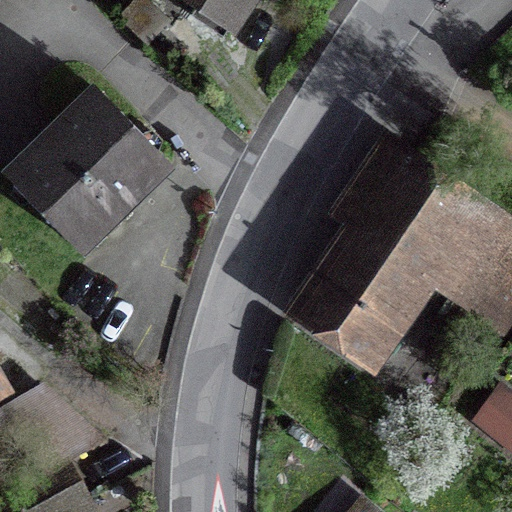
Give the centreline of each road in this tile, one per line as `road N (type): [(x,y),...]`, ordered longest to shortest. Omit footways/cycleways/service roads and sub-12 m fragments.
road 1 (residential): [(381,48),(285,189),(234,314),(208,464),(210,511)]
road 2 (unknown): [(208,464),(89,395),(0,307)]
road 3 (residential): [(381,48),(511,139)]
